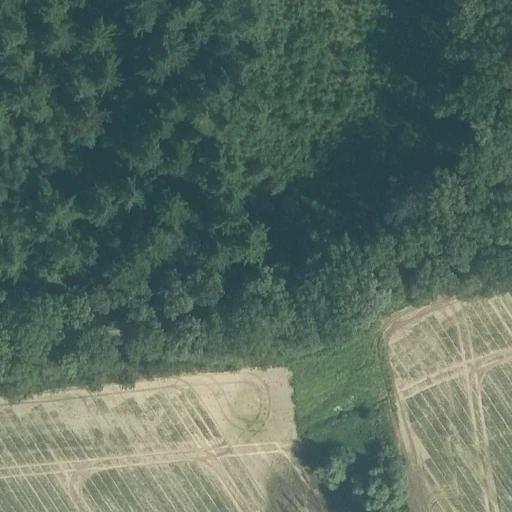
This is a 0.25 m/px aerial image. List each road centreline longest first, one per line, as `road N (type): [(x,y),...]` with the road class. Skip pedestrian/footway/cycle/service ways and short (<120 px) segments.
road 1 (track): [(0,293),(315,246),(380,221),(408,203),(432,166),(458,0)]
road 2 (unclassified): [(0,350),(256,318),(511,233)]
